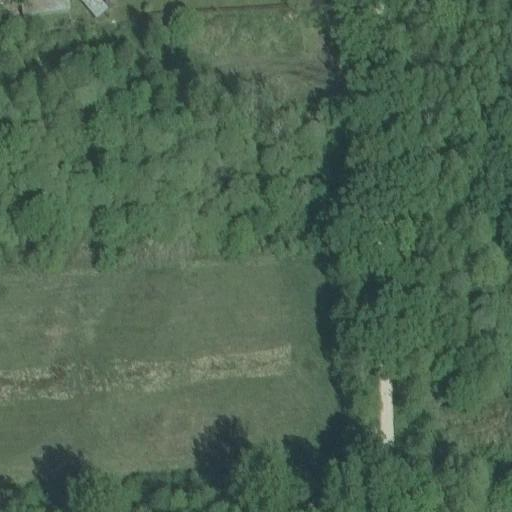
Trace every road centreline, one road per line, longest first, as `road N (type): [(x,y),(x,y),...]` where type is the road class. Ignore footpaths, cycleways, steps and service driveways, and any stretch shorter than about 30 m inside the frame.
road 1 (track): [(380,19),(391,511)]
road 2 (track): [(511,18),(380,19)]
